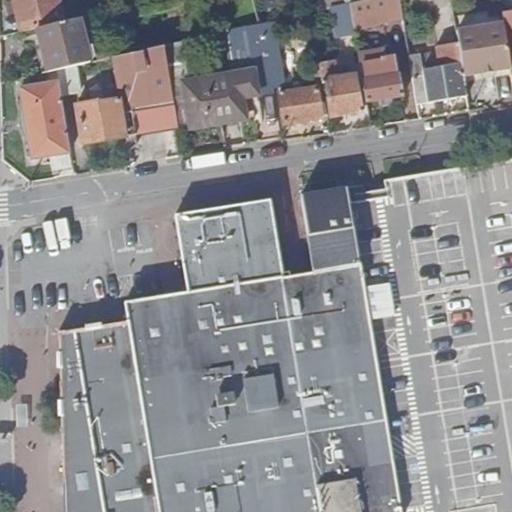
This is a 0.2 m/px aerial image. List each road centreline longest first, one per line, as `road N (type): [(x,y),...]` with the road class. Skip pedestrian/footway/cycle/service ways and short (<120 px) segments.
road 1 (residential): [(511,120),(0,208)]
road 2 (unknown): [(387,220),(439,511)]
road 3 (unknown): [(29,321),(33,511)]
road 4 (unknown): [(387,220),(511,201)]
